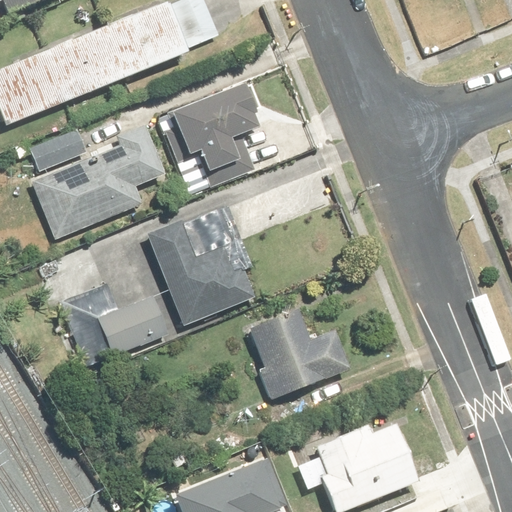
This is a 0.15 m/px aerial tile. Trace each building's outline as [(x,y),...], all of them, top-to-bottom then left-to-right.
[(212,0),(168,0),(0,60),(0,111),(6,127),(229,47),(212,0)] [(0,0),(0,3),(1,3),(8,18),(49,0),(0,0)] [(187,156),(200,197),(250,172),(239,136),(265,124),(251,80),(166,122),(178,160),(187,156)] [(25,184),(55,247),(172,194),(143,131),(25,184)] [(99,320),(116,359),(259,297),(230,230),(183,251),(173,229),(143,242),(165,291),(99,320)] [(300,307),(248,325),(264,406),(342,380),(333,335),(308,343),(300,307)] [(370,421),(313,439),(328,511),(342,511),(419,486),(406,425),(373,436),(370,421)] [(270,511),(288,505),(269,454),(169,492),(176,511),(270,511)]
